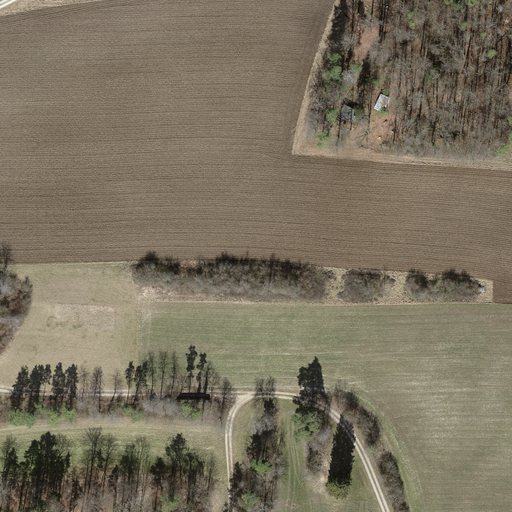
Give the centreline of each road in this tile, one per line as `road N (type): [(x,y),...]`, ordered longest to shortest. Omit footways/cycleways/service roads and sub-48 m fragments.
road 1 (track): [(253,396),(0,386)]
road 2 (track): [(303,149),(511,162)]
road 3 (track): [(386,511),(351,430),(327,408),(253,396)]
road 4 (track): [(253,396),(237,410),(229,441),(233,511)]
